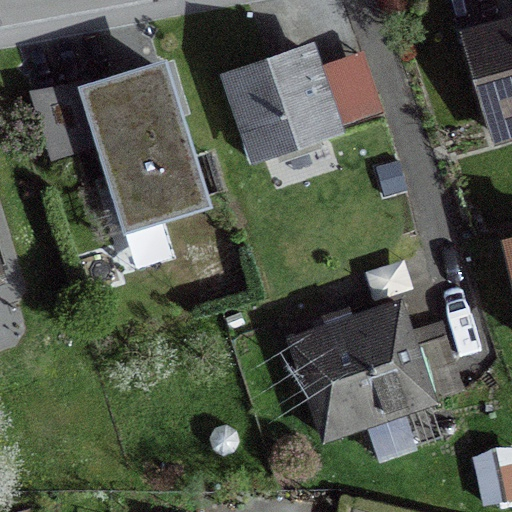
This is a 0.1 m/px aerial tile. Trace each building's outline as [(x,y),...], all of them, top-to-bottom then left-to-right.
[(511,111),(511,28),(465,42),(487,119),(511,111)] [(255,157),(331,131),(304,55),(228,81),(255,157)] [(158,72),(85,95),(126,227),(199,205),(158,72)] [(56,101),(33,109),(49,156),(72,149),(56,101)] [(322,441),(430,404),(415,362),(426,358),(436,348),(443,335),(440,323),(405,333),(396,307),(289,343),(322,441)]
